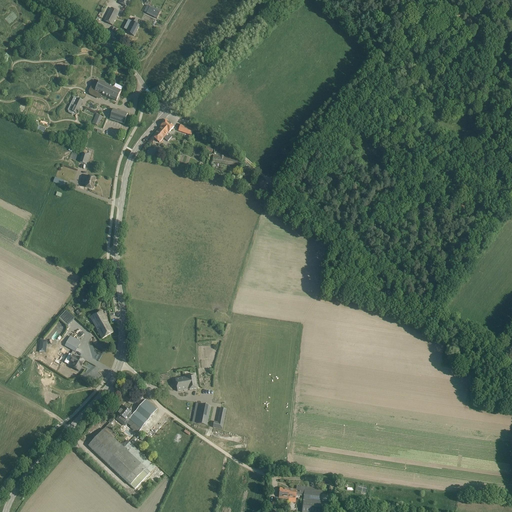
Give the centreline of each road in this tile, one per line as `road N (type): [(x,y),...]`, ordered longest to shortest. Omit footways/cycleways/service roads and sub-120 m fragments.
road 1 (track): [(166,113),(252,160),(285,207),(511,367)]
road 2 (tertiary): [(121,364),(116,251),(124,182),(133,154),(166,113)]
road 3 (unknown): [(347,0),(386,58),(298,175),(285,207)]
road 4 (tertiary): [(5,511),(121,364)]
road 5 (residential): [(267,475),(152,401),(121,364)]
road 6 (unclassified): [(166,113),(116,53),(38,0)]
road 7 (tertiary): [(166,113),(278,0)]
